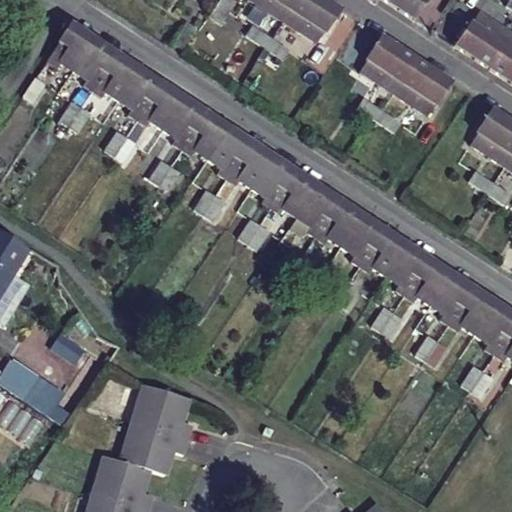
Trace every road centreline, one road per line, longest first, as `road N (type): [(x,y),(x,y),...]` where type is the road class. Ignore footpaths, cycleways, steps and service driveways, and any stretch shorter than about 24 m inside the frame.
road 1 (residential): [(68,0),(511,292)]
road 2 (residential): [(353,0),(511,105)]
road 3 (residential): [(291,511),(299,481),(236,448),(198,511)]
